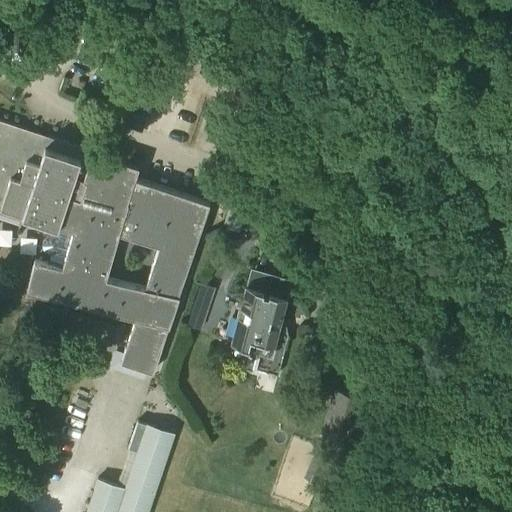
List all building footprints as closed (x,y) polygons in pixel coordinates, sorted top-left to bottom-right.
[(0,119),(0,206),(21,214),(21,215),(56,227),(55,232),(53,232),(51,232),(50,232),(49,233),(47,234),(46,234),(45,235),(43,237),(42,239),(42,240),(42,241),(42,242),(42,244),(42,246),(43,248),(44,249),(45,251),(47,252),(49,253),(47,262),(33,259),(26,289),(134,317),(119,361),(152,371),(167,326),(168,326),(178,296),(177,296),(209,202),(134,177),(138,165),(0,119)] [(250,268),(231,342),(246,346),(241,365),(277,374),(288,334),(277,331),(291,279),(250,268)] [(334,389),(322,428),(350,437),(362,398),(334,389)] [(125,488),(97,479),(86,511),(147,511),(173,432),(137,420),(128,448),(137,451),(125,488)] [(319,447),(305,477),(317,482),(330,452),(319,447)]
